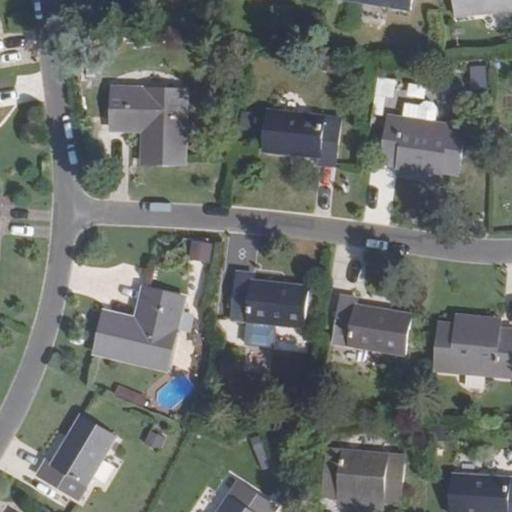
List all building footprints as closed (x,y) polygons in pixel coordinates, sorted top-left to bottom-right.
[(414,0),(352,0),(413,10),(414,0)] [(511,8),(511,0),(452,0),(455,16),(511,8)] [(393,116),(398,78),(380,76),(376,114),(393,116)] [(145,162),(184,164),(187,94),(114,90),(114,130),(146,131),(145,162)] [(405,105),(402,120),(435,124),(437,110),(432,104),(425,103),(419,107),(405,105)] [(337,168),(343,120),(268,111),(263,152),(319,158),(318,165),(337,168)] [(381,163),(397,165),(444,172),(462,174),(467,129),(435,124),(402,120),(388,117),(381,163)] [(443,184),(444,172),(397,165),(396,177),(443,184)] [(212,261),(216,245),(201,241),(197,257),(212,261)] [(256,273),(236,271),(231,321),(307,330),(308,326),(312,288),(254,281),(256,273)] [(318,327),(323,290),(312,288),(308,326),(318,327)] [(139,321),(106,313),(97,354),(168,370),(185,299),(145,290),(139,321)] [(361,298),(341,295),(333,344),(408,357),(415,315),(359,306),(361,298)] [(503,319),(456,314),(455,326),(502,330),(503,319)] [(511,378),(511,331),(502,330),(455,326),(439,324),(434,370),(511,378)] [(48,460),(38,478),(79,502),(118,437),(83,416),(54,464),(48,460)] [(403,503),(407,459),(326,451),(322,496),(337,498),(387,502),(403,503)] [(511,511),(511,479),(453,476),(450,511),(511,511)] [(273,511),(277,506),(239,482),(220,511),(273,511)] [(371,511),(386,511),(387,502),(337,498),(336,509),(371,511)]
